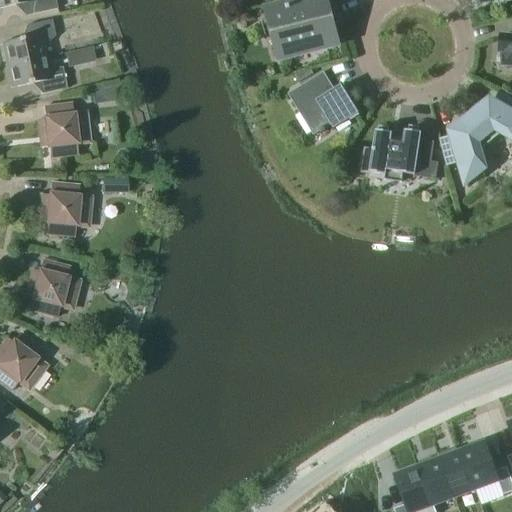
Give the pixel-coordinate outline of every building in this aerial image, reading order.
[(0,0),(0,8),(29,2),(32,14),(57,9),(54,0),(0,0)] [(334,20),(329,0),(314,0),(270,12),(276,35),(270,36),(276,58),(332,43),(327,22),(334,20)] [(45,57),(42,45),(46,44),(55,37),(51,20),(26,25),(29,37),(1,43),(6,66),(45,57)] [(511,37),(501,36),(500,53),(504,53),(503,66),(511,67),(511,37)] [(75,65),(101,59),(98,47),(72,53),(75,65)] [(45,57),(6,66),(11,88),(39,82),(41,94),(66,89),(61,67),(47,70),(45,57)] [(359,114),(346,94),(341,86),(334,90),(324,73),(288,95),(313,136),(319,132),(321,134),(326,131),(325,129),(331,125),(334,130),(359,114)] [(99,90),(91,91),(93,104),(101,103),(99,90)] [(511,113),(489,101),(450,132),(467,188),(468,188),(467,182),(484,169),(476,143),(494,129),(511,139),(511,113)] [(72,116),(71,104),(43,107),(49,159),(77,155),(75,143),(87,142),(84,114),(72,116)] [(404,131),(404,135),(375,131),(373,149),(363,148),(360,172),(385,175),(384,180),(403,183),(403,176),(437,180),(439,163),(431,162),(434,142),(420,141),(421,133),(404,131)] [(127,194),(127,179),(102,179),(102,194),(127,194)] [(78,186),(50,183),(45,235),(73,238),(74,226),(86,227),(89,199),(77,198),(78,186)] [(69,267),(42,261),(29,311),(56,318),(59,306),(71,309),(77,282),(66,279),(69,267)] [(42,350),(19,333),(0,359),(0,383),(11,392),(18,382),(27,389),(44,367),(34,360),(42,350)] [(24,422),(0,403),(0,426),(1,424),(0,423),(0,415),(6,420),(7,418),(20,428),(24,422)] [(484,443),(461,452),(475,491),(497,482),(498,482),(499,484),(503,496),(511,492),(511,482),(507,468),(496,472),(495,472),(484,443)] [(451,451),(438,456),(454,499),(475,491),(461,452),(452,455),(451,451)] [(427,464),(418,468),(434,511),(435,511),(434,508),(433,506),(454,499),(438,456),(426,461),(427,464)] [(395,509),(394,510),(394,511),(434,511),(418,468),(395,477),(405,505),(404,506),(395,509)]
